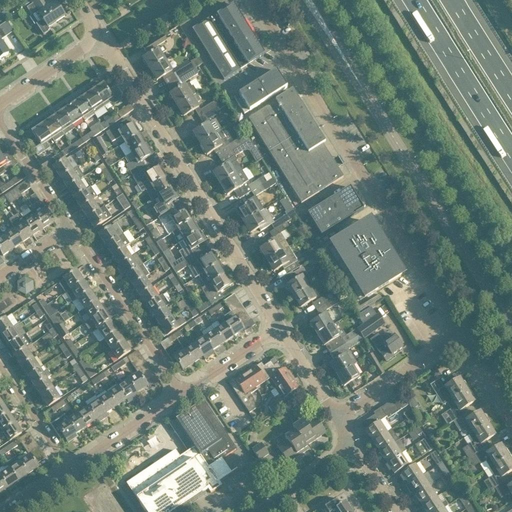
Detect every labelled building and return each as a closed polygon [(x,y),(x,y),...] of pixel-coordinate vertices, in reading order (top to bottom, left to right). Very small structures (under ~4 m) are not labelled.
[(44,0),(33,0),(31,2),(33,4),(27,8),(32,16),(35,14),(40,22),(36,25),(43,36),(51,31),(49,27),(64,17),(64,18),(64,17),(55,4),(50,7),(44,0)] [(210,20),(215,28),(239,14),(233,5),(210,20)] [(192,30),(198,39),(223,80),(241,69),(238,65),(262,51),(239,14),(215,28),(210,20),(209,19),(192,30)] [(0,59),(8,54),(0,41),(14,32),(7,22),(0,26),(0,59)] [(167,41),(163,36),(143,48),(146,54),(167,41)] [(146,63),(150,70),(165,61),(162,54),(166,51),(163,47),(143,59),(146,64),(146,63)] [(238,65),(241,69),(264,55),(262,51),(238,65)] [(154,77),(157,81),(162,78),(164,81),(174,75),(165,61),(150,70),(154,76),(154,77)] [(175,74),(178,79),(194,69),(191,64),(175,74)] [(194,69),(178,79),(181,84),(197,75),(194,69)] [(276,71),(239,95),(234,98),(244,115),(287,88),(276,71)] [(177,106),(192,97),(197,94),(192,87),(189,83),(170,95),(173,100),(173,99),(177,106)] [(103,84),(92,92),(102,106),(104,108),(110,104),(112,106),(123,98),(115,87),(116,88),(109,93),(108,92),(103,84)] [(104,108),(102,106),(92,92),(82,98),(94,115),(104,108)] [(248,120),(275,163),(316,137),(289,93),(248,120)] [(197,94),(192,97),(177,106),(181,113),(183,118),(200,107),(197,103),(201,101),(197,94)] [(72,105),(82,120),(84,122),(94,116),(94,115),(82,98),(72,105)] [(196,113),(200,118),(207,114),(217,107),(214,102),(196,113)] [(72,105),(62,112),(72,126),(82,120),(72,105)] [(133,111),(130,105),(117,114),(121,119),(125,116),(133,111)] [(217,107),(207,114),(200,118),(203,124),(211,119),(221,113),(217,107)] [(62,112),(52,119),(62,133),(64,136),(74,129),(72,126),(62,112)] [(118,115),(111,119),(114,124),(121,119),(118,115)] [(42,125),(52,139),(54,143),(64,136),(62,133),(52,119),(42,125)] [(108,128),(114,124),(111,119),(105,124),(108,128)] [(196,138),(201,144),(221,132),(215,121),(210,124),(193,134),(196,138)] [(120,137),(124,144),(139,135),(133,125),(134,124),(133,124),(121,131),(118,126),(106,134),(112,143),(120,137)] [(42,125),(42,126),(32,132),(38,140),(31,145),(30,144),(38,156),(49,148),(46,143),(52,139),(42,125)] [(91,131),(91,132),(95,137),(101,132),(105,130),(101,125),(91,131)] [(227,142),(221,132),(201,144),(205,151),(204,151),(207,156),(215,151),(217,154),(228,147),(229,146),(229,145),(227,142)] [(229,146),(228,147),(231,152),(250,140),(245,133),(237,138),(238,140),(229,145),(229,146)] [(88,135),(81,139),(84,144),(91,139),(88,135)] [(145,145),(139,135),(124,144),(131,154),(145,145)] [(342,178),(316,137),(275,163),(301,204),(342,178)] [(81,139),(75,144),(78,148),(84,144),(81,139)] [(235,156),(244,151),(245,152),(247,151),(249,152),(254,148),(250,140),(231,152),(234,157),(235,156)] [(90,144),(86,147),(88,151),(92,157),(93,157),(95,156),(94,155),(96,154),(90,144)] [(152,155),(145,145),(131,154),(135,161),(126,166),(132,176),(144,169),(140,163),(153,155),(152,155)] [(71,146),(61,153),(64,158),(74,151),(71,146)] [(0,154),(0,177),(18,165),(9,153),(10,155),(3,159),(0,154)] [(58,162),(64,158),(61,153),(55,157),(58,162)] [(100,160),(96,154),(94,155),(95,156),(93,157),(92,157),(96,163),(100,160)] [(39,164),(44,171),(55,163),(50,156),(39,164)] [(62,163),(54,168),(58,174),(61,178),(72,171),(77,167),(73,161),(70,157),(65,161),(62,163)] [(222,168),(213,174),(216,178),(220,184),(242,171),(236,162),(237,161),(235,157),(234,157),(223,164),(220,165),(222,168)] [(110,159),(105,162),(109,169),(114,165),(110,159)] [(148,182),(151,187),(166,178),(160,168),(160,167),(159,167),(147,175),(144,169),(132,176),(139,187),(148,182)] [(63,183),(67,188),(79,181),(72,171),(61,178),(64,182),(63,183)] [(242,171),(220,184),(225,191),(224,192),(227,196),(234,192),(242,187),(247,195),(251,192),(261,186),(267,182),(265,180),(264,179),(263,177),(258,180),(251,185),(250,185),(248,182),(242,171)] [(12,181),(15,185),(25,179),(26,178),(23,174),(23,173),(12,181)] [(151,187),(157,197),(172,188),(166,178),(151,187)] [(245,207),(237,212),(239,217),(240,216),(244,223),(264,210),(255,197),(265,191),(275,185),(272,179),(267,182),(261,186),(251,192),(254,197),(243,204),(245,207)] [(16,188),(21,195),(31,188),(26,181),(16,188)] [(79,181),(67,188),(71,194),(74,198),(85,191),(79,181)] [(0,191),(2,194),(9,190),(6,185),(0,189),(0,191)] [(85,191),(74,198),(77,203),(81,208),(92,201),(98,197),(91,187),(85,191)] [(16,188),(4,196),(7,201),(9,203),(21,195),(16,188)] [(179,198),(178,198),(172,188),(157,197),(152,201),(155,207),(152,209),(158,219),(170,212),(167,206),(179,199),(179,198)] [(350,188),(336,196),(298,220),(312,242),(320,237),(364,210),(350,188)] [(118,198),(116,199),(124,211),(130,207),(126,201),(122,195),(120,196),(120,197),(118,198)] [(85,214),(88,218),(99,211),(92,201),(81,208),(85,214)] [(136,201),(132,204),(135,211),(140,208),(136,201)] [(54,222),(50,217),(42,205),(32,212),(43,229),(54,222)] [(94,229),(106,221),(112,217),(105,207),(99,211),(88,218),(91,223),(90,223),(94,229)] [(264,210),(244,223),(248,229),(247,230),(250,234),(259,229),(261,232),(271,225),(274,230),(285,223),(285,224),(287,222),(289,221),(286,216),(276,222),(274,223),(266,209),(264,211),(264,210)] [(132,210),(127,213),(132,220),(136,217),(132,210)] [(174,224),(178,230),(192,221),(186,211),(186,210),(174,218),(170,212),(158,219),(165,229),(174,224)] [(43,229),(32,212),(22,219),(25,224),(33,236),(43,229)] [(23,243),(33,236),(25,224),(22,219),(12,226),(15,230),(23,243)] [(199,231),(192,221),(178,230),(174,232),(177,238),(181,235),(184,240),(199,231)] [(364,297),(365,296),(393,280),(402,274),(370,222),(361,227),(332,246),(364,297)] [(140,232),(144,229),(140,223),(138,224),(138,225),(136,226),(140,232)] [(269,245),(260,250),(263,255),(263,254),(267,261),(288,248),(289,248),(280,234),(286,230),(288,229),(285,224),(285,223),(274,230),(275,230),(270,233),(273,238),(267,242),(269,245)] [(103,241),(106,245),(117,238),(123,234),(116,224),(110,228),(99,235),(103,241)] [(15,230),(5,237),(13,249),(23,243),(15,230)] [(179,244),(183,250),(179,252),(185,263),(197,255),(193,249),(206,242),(205,241),(205,242),(199,231),(184,240),(179,244)] [(123,234),(117,238),(106,245),(109,250),(113,256),(124,248),(130,244),(123,234)] [(13,249),(5,237),(0,240),(0,251),(3,256),(13,249)] [(168,250),(162,240),(156,243),(163,254),(168,250)] [(157,250),(152,243),(150,244),(151,245),(149,247),(155,257),(159,254),(157,250)] [(124,248),(113,256),(116,261),(117,261),(120,265),(131,258),(124,248)] [(288,248),(267,261),(271,268),(274,272),(282,267),(284,270),(295,263),(298,268),(308,262),(316,257),(319,255),(315,248),(303,255),(304,257),(299,260),(297,261),(288,248)] [(204,273),(219,264),(213,254),(213,253),(212,254),(200,261),(197,255),(185,263),(188,267),(191,272),(194,270),(199,277),(205,274),(204,273)] [(117,267),(122,274),(124,272),(126,276),(137,268),(131,258),(120,265),(117,267)] [(162,267),(161,267),(165,273),(170,270),(165,264),(163,265),(164,266),(162,267)] [(205,274),(211,284),(225,275),(219,264),(204,273),(205,274)] [(133,285),(144,278),(149,275),(142,265),(137,268),(126,276),(130,281),(133,285)] [(176,275),(184,269),(181,265),(173,270),(176,275)] [(291,272),(284,277),(288,285),(287,286),(290,291),(290,290),(294,297),(310,287),(307,282),(309,280),(302,268),(293,274),(291,272)] [(76,271),(64,279),(64,280),(59,283),(66,293),(83,282),(76,271)] [(16,282),(24,297),(36,290),(28,275),(16,282)] [(231,285),(225,275),(211,284),(205,287),(209,293),(205,296),(211,305),(214,303),(223,298),(220,293),(232,285),(231,285)] [(136,290),(140,296),(151,288),(144,278),(133,285),(136,290)] [(77,300),(89,292),(83,282),(66,293),(72,303),(77,300)] [(190,296),(192,295),(194,294),(190,287),(186,290),(190,296)] [(317,298),(310,287),(294,297),(298,304),(300,309),(317,298)] [(144,301),(147,306),(158,298),(151,288),(140,296),(143,302),(144,301)] [(89,292),(77,300),(72,303),(79,313),(78,314),(78,315),(84,310),(97,302),(89,292)] [(158,298),(147,306),(150,310),(149,310),(153,316),(165,308),(170,305),(163,295),(158,298)] [(234,295),(224,302),(227,307),(238,300),(234,295)] [(312,304),(316,310),(328,302),(325,297),(322,299),(321,299),(312,304)] [(328,302),(316,310),(319,315),(338,304),(335,298),(328,302)] [(39,303),(43,308),(47,305),(43,300),(39,303)] [(227,307),(231,312),(241,305),(238,300),(227,307)] [(97,302),(84,310),(78,315),(81,318),(87,314),(91,320),(103,312),(97,302)] [(47,305),(43,308),(50,319),(58,313),(51,303),(47,305)] [(206,303),(198,308),(201,313),(210,308),(206,303)] [(187,308),(191,314),(194,318),(198,316),(191,304),(189,306),(190,307),(187,308)] [(231,313),(234,317),(244,310),(241,305),(231,312),(231,313)] [(359,305),(353,308),(358,315),(363,312),(360,307),(359,305)] [(157,321),(160,325),(171,318),(165,308),(153,316),(157,322),(157,321)] [(235,318),(238,322),(248,315),(244,310),(234,317),(235,318)] [(85,324),(84,324),(91,334),(93,333),(98,330),(110,322),(103,312),(91,320),(85,324)] [(59,327),(61,326),(64,324),(65,323),(58,313),(50,319),(57,329),(59,328),(59,327)] [(221,320),(233,337),(243,330),(244,332),(255,325),(251,320),(241,327),(238,322),(235,318),(234,317),(231,313),(221,320)] [(318,335),(333,325),(327,314),(310,325),(313,329),(318,335)] [(18,325),(11,315),(0,322),(0,335),(1,336),(19,324),(18,325)] [(248,315),(238,322),(241,327),(251,320),(248,315)] [(378,315),(357,329),(360,335),(364,340),(385,325),(378,315)] [(171,318),(160,325),(160,326),(157,328),(162,334),(164,332),(167,336),(186,324),(182,318),(175,323),(171,318)] [(220,328),(215,331),(223,344),(233,337),(221,320),(217,323),(220,328)] [(99,343),(104,340),(105,340),(117,332),(110,322),(98,330),(93,333),(99,343)] [(0,337),(0,341),(2,344),(5,343),(8,347),(19,339),(26,335),(19,324),(1,336),(0,337)] [(71,333),(64,324),(61,326),(59,327),(59,328),(57,329),(63,339),(71,333)] [(329,344),(333,351),(360,335),(357,329),(342,339),(333,325),(318,335),(322,342),(321,342),(324,347),(329,344)] [(215,331),(204,339),(213,351),(223,344),(215,331)] [(105,340),(111,350),(124,342),(117,332),(105,340)] [(379,336),(371,341),(380,354),(385,360),(386,362),(393,357),(392,355),(402,348),(394,336),(386,342),(382,337),(381,338),(379,336)] [(330,365),(337,376),(352,367),(357,364),(348,350),(358,344),(355,338),(333,351),(334,352),(330,354),(333,360),(335,362),(331,364),(330,365)] [(14,357),(26,349),(19,339),(8,347),(10,350),(7,352),(12,358),(14,357)] [(204,339),(195,345),(205,360),(212,356),(210,353),(213,351),(204,339)] [(66,343),(70,350),(73,348),(72,347),(74,346),(70,340),(66,343)] [(124,342),(111,350),(118,360),(130,352),(124,342)] [(195,345),(185,352),(193,364),(203,357),(205,360),(195,345)] [(81,356),(79,352),(74,346),(72,347),(73,348),(70,350),(74,355),(77,359),(81,356)] [(26,349),(14,357),(21,367),(32,359),(26,349)] [(127,358),(131,363),(141,356),(138,351),(127,358)] [(193,364),(185,352),(175,359),(183,371),(193,364)] [(367,357),(368,360),(374,368),(379,365),(372,354),(367,357)] [(131,363),(134,368),(144,361),(141,356),(131,363)] [(32,359),(21,367),(28,377),(39,369),(32,359)] [(79,364),(83,369),(86,368),(85,367),(88,366),(84,360),(79,364)] [(144,361),(134,368),(137,373),(148,366),(144,361)] [(250,369),(245,373),(257,391),(257,390),(255,387),(265,380),(262,376),(274,368),(273,366),(271,362),(264,367),(261,363),(251,370),(250,369)] [(86,368),(83,369),(90,379),(97,374),(91,364),(88,366),(85,367),(86,368)] [(274,368),(262,376),(265,380),(266,382),(270,380),(272,378),(278,387),(276,389),(275,389),(275,390),(293,378),(289,373),(288,373),(285,368),(282,370),(278,364),(277,364),(273,366),(274,368)] [(117,365),(111,369),(114,373),(121,368),(120,366),(119,367),(117,365)] [(139,374),(141,378),(151,371),(148,366),(137,373),(138,375),(139,374)] [(352,367),(337,376),(344,387),(349,384),(354,381),(359,378),(352,367)] [(35,387),(46,380),(46,379),(51,376),(47,371),(42,374),(39,369),(28,377),(35,387)] [(436,369),(428,374),(431,379),(439,374),(436,369)] [(87,381),(85,378),(80,370),(78,371),(79,372),(77,374),(81,380),(83,384),(87,381)] [(155,376),(151,371),(141,378),(145,383),(155,376)] [(250,395),(257,391),(245,373),(240,376),(240,377),(235,381),(240,389),(238,390),(240,392),(236,394),(249,414),(255,410),(254,399),(250,395)] [(139,374),(138,375),(129,381),(137,393),(147,386),(145,383),(141,378),(139,374)] [(97,378),(91,382),(94,386),(101,382),(99,380),(98,381),(97,379),(97,378)] [(296,383),(293,378),(275,390),(279,395),(274,399),(269,408),(273,413),(292,400),(290,397),(292,396),(290,394),(298,389),(295,384),(296,383)] [(442,378),(430,385),(435,394),(443,406),(447,403),(466,391),(459,379),(457,380),(451,384),(448,386),(444,381),(442,378)] [(35,387),(41,397),(52,389),(46,380),(35,387)] [(137,393),(129,381),(122,386),(119,382),(115,384),(118,388),(126,400),(128,403),(135,399),(134,396),(137,394),(137,393)] [(118,388),(108,395),(117,407),(126,400),(118,388)] [(52,389),(41,397),(48,407),(59,400),(52,389)] [(474,403),(466,391),(447,403),(451,410),(447,413),(453,422),(465,414),(463,410),(474,403)] [(71,396),(74,400),(81,395),(79,393),(78,394),(77,392),(71,396)] [(108,395),(98,402),(106,414),(117,407),(108,395)] [(408,405),(401,395),(396,398),(403,409),(408,405)] [(396,398),(391,402),(397,412),(403,409),(396,398)] [(57,405),(58,407),(59,407),(60,409),(66,405),(63,401),(57,405)] [(204,401),(170,424),(169,424),(179,439),(186,435),(194,448),(180,457),(175,451),(126,484),(127,485),(129,484),(134,490),(132,492),(137,500),(140,504),(145,511),(174,511),(208,489),(211,493),(222,486),(219,482),(231,474),(222,460),(236,450),(237,450),(236,449),(204,401)] [(103,416),(106,414),(98,402),(89,408),(88,408),(96,420),(96,421),(98,423),(105,419),(103,416)] [(392,416),(397,412),(391,402),(386,405),(392,416)] [(83,412),(78,415),(86,427),(96,421),(96,420),(88,408),(89,408),(85,403),(79,407),(83,412)] [(57,405),(51,409),(54,413),(60,409),(59,407),(58,407),(57,405)] [(373,413),(375,415),(379,422),(387,417),(388,419),(392,416),(386,405),(373,413)] [(403,414),(407,420),(412,416),(408,411),(403,414)] [(480,412),(468,419),(465,414),(453,422),(459,432),(464,429),(468,436),(473,433),(487,424),(480,412)] [(0,418),(0,427),(3,432),(15,424),(8,413),(0,418)] [(51,424),(50,424),(60,439),(61,439),(60,438),(63,436),(68,444),(69,444),(68,443),(73,440),(71,437),(76,434),(68,422),(64,415),(63,416),(64,416),(51,425),(51,424)] [(78,415),(68,422),(76,434),(86,427),(78,415)] [(365,431),(372,442),(386,433),(379,422),(375,415),(370,418),(375,425),(365,431)] [(412,416),(407,420),(411,425),(415,422),(412,416)] [(278,448),(288,463),(308,450),(305,444),(307,442),(309,445),(326,433),(316,417),(306,424),(303,420),(292,427),(293,428),(288,431),(290,434),(285,437),(288,441),(278,448)] [(22,434),(15,424),(3,432),(9,442),(22,434)] [(487,424),(473,433),(468,436),(472,442),(467,445),(474,456),(486,448),(483,443),(495,436),(487,424)] [(432,427),(426,431),(430,437),(436,433),(432,427)] [(414,431),(418,436),(423,433),(419,428),(414,431)] [(387,433),(386,433),(372,442),(379,453),(398,440),(391,430),(387,433)] [(29,433),(18,440),(22,445),(32,438),(29,433)] [(22,445),(25,450),(36,443),(32,438),(22,445)] [(379,453),(386,464),(401,454),(401,455),(406,452),(398,440),(379,453)] [(39,448),(36,443),(25,450),(29,455),(39,448)] [(252,450),(259,461),(269,454),(261,444),(252,450)] [(430,444),(425,447),(429,453),(433,449),(430,444)] [(489,459),(494,466),(508,457),(501,446),(489,453),(486,448),(474,456),(480,465),(489,459)] [(0,455),(1,457),(5,455),(12,450),(10,448),(9,449),(8,447),(2,451),(0,452),(0,455)] [(30,456),(33,460),(43,453),(39,448),(29,455),(30,456)] [(430,455),(437,466),(442,463),(435,452),(430,455)] [(46,458),(43,453),(33,460),(36,465),(46,458)] [(401,454),(386,464),(394,475),(408,466),(401,455),(401,454)] [(38,468),(36,465),(33,460),(30,456),(20,463),(28,475),(38,468)] [(511,471),(511,463),(508,457),(494,466),(498,473),(488,478),(495,489),(507,481),(504,476),(511,471)] [(6,465),(10,470),(18,482),(28,475),(20,463),(16,458),(6,465)] [(446,468),(442,463),(437,466),(441,472),(446,468)] [(408,485),(422,476),(415,465),(401,474),(401,475),(405,481),(408,485)] [(10,470),(0,476),(0,477),(7,489),(18,482),(10,470)] [(406,486),(406,487),(411,494),(413,493),(415,496),(414,497),(430,487),(434,484),(427,472),(422,476),(408,485),(406,486)] [(444,477),(441,479),(445,485),(448,482),(453,479),(450,474),(444,477)] [(511,484),(510,486),(507,481),(495,489),(501,498),(510,492),(511,495),(511,484)] [(242,484),(221,497),(228,508),(249,495),(242,484)] [(460,490),(457,484),(451,488),(455,494),(460,490)] [(437,498),(430,487),(414,497),(414,498),(415,497),(422,507),(437,498)] [(464,503),(467,501),(464,496),(459,499),(462,504),(464,503)] [(352,511),(345,502),(340,505),(336,498),(322,507),(325,511),(352,511)] [(440,503),(437,498),(422,507),(425,511),(438,511),(444,509),(448,506),(445,500),(440,503)] [(503,511),(506,511),(511,509),(511,501),(501,508),(503,511)]
